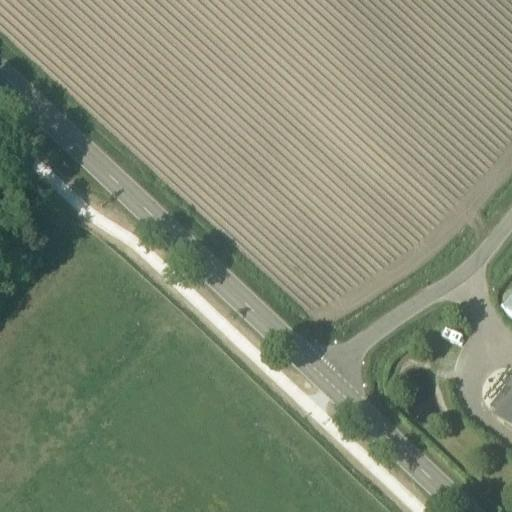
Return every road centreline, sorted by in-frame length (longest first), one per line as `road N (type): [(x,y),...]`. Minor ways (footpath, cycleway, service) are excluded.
road 1 (secondary): [(329,384),(0,79)]
road 2 (unclassified): [(329,384),(346,353),(487,256),(511,227)]
road 3 (secondary): [(465,511),(329,384)]
